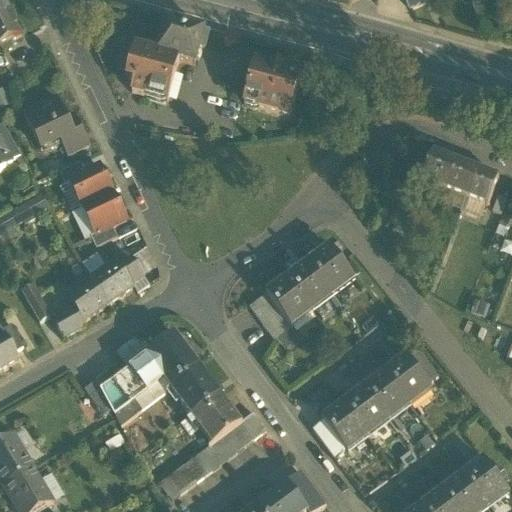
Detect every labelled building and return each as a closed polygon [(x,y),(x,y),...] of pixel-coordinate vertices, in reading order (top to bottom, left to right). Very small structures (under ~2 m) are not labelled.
[(0,0),(0,21),(9,17),(0,0)] [(432,0),(403,0),(409,11),(432,0)] [(0,50),(21,40),(9,17),(0,21),(0,50)] [(166,22),(157,56),(179,62),(195,66),(199,49),(204,50),(208,34),(204,33),(204,32),(166,22)] [(168,104),(179,62),(157,56),(134,50),(126,81),(134,83),(131,94),(145,98),(146,94),(167,99),(166,103),(168,104)] [(257,110),(289,118),(300,80),(283,75),(284,71),(272,68),(271,72),(254,67),(243,106),(245,106),(247,100),(259,104),(257,110)] [(2,91),(0,92),(0,113),(11,108),(2,91)] [(23,118),(40,153),(59,143),(61,148),(83,137),(75,119),(67,123),(57,102),(23,118)] [(2,127),(0,128),(0,147),(10,165),(21,159),(2,127)] [(61,148),(67,159),(89,148),(83,137),(61,148)] [(0,147),(0,175),(12,168),(10,165),(0,147)] [(422,184),(444,192),(455,164),(433,155),(422,184)] [(444,192),(465,200),(476,172),(455,164),(444,192)] [(59,175),(65,187),(69,185),(69,184),(86,176),(80,165),(59,175)] [(69,185),(82,211),(113,196),(99,169),(86,176),(69,184),(69,185)] [(498,181),(476,172),(465,200),(487,209),(498,181)] [(72,216),(82,211),(69,185),(65,187),(60,190),(72,216)] [(126,223),(113,196),(82,211),(94,237),(95,238),(112,230),(126,223)] [(43,199),(0,223),(0,237),(23,224),(38,216),(49,209),(43,199)] [(82,211),(72,216),(85,242),(90,239),(94,237),(82,211)] [(38,216),(23,224),(26,228),(41,220),(38,216)] [(90,239),(96,251),(117,241),(112,230),(95,238),(94,237),(90,239)] [(329,249),(308,265),(331,296),(352,280),(329,249)] [(147,251),(131,262),(143,280),(155,271),(147,251)] [(82,267),(88,276),(102,267),(96,258),(82,267)] [(116,262),(104,270),(107,275),(93,284),(109,307),(134,289),(133,287),(120,269),(116,262)] [(131,262),(120,269),(133,287),(143,280),(131,262)] [(310,312),(331,296),(308,265),(287,280),(310,312)] [(88,276),(93,284),(107,275),(104,270),(102,267),(88,276)] [(133,287),(134,289),(138,296),(149,288),(143,280),(133,287)] [(289,328),(310,312),(287,280),(265,296),(266,297),(272,306),(278,314),(284,322),(289,328)] [(331,296),(334,300),(355,284),(352,280),(331,296)] [(65,297),(76,314),(83,323),(84,324),(109,307),(93,284),(79,294),(77,289),(76,289),(65,297)] [(22,295),(40,326),(50,320),(32,288),(22,295)] [(310,312),(313,316),(334,300),(331,296),(310,312)] [(249,310),(256,318),(272,306),(266,297),(249,310)] [(256,318),(262,326),(278,314),(272,306),(256,318)] [(313,316),(310,312),(289,328),(291,330),(292,332),(313,316)] [(81,324),(83,323),(76,314),(75,314),(75,313),(53,325),(62,341),(84,329),(81,324)] [(262,326),(268,334),(284,322),(278,314),(262,326)] [(289,328),(284,322),(268,334),(274,343),(276,341),(287,333),(291,330),(289,328)] [(2,335),(14,356),(24,350),(13,329),(2,335)] [(295,345),(287,333),(276,341),(284,353),(295,345)] [(0,372),(18,362),(14,356),(2,335),(1,334),(0,334),(0,372)] [(175,338),(146,360),(130,372),(113,384),(130,407),(134,403),(163,382),(170,392),(199,370),(175,338)] [(117,355),(130,372),(146,360),(133,342),(117,355)] [(408,363),(427,389),(439,380),(419,354),(408,363)] [(406,360),(384,376),(408,407),(429,391),(427,389),(408,363),(406,360)] [(220,398),(199,370),(170,392),(191,420),(220,398)] [(107,375),(96,384),(83,393),(103,418),(111,412),(114,418),(130,407),(113,384),(107,375)] [(387,422),(408,407),(384,376),(363,391),(387,422)] [(141,413),(170,392),(163,382),(134,403),(141,413)] [(366,438),(387,422),(363,391),(343,407),(366,438)] [(408,407),(411,411),(432,395),(429,391),(408,407)] [(241,426),(220,398),(191,420),(200,433),(212,449),(216,446),(224,440),(232,434),(241,427),(241,426)] [(120,429),(141,413),(134,403),(130,407),(114,418),(120,429)] [(345,455),(366,438),(343,407),(321,423),(324,426),(345,454),(345,455)] [(387,422),(390,426),(411,411),(408,407),(387,422)] [(241,427),(253,444),(265,435),(252,417),(241,426),(241,427)] [(190,441),(200,433),(191,420),(180,428),(190,441)] [(366,438),(369,442),(390,426),(387,422),(366,438)] [(314,433),(336,461),(345,454),(324,426),(314,433)] [(241,427),(232,434),(245,450),(253,444),(241,427)] [(25,434),(14,440),(22,453),(33,447),(25,434)] [(232,434),(224,440),(237,456),(245,450),(232,434)] [(369,442),(366,438),(345,455),(348,458),(369,442)] [(0,447),(0,484),(3,490),(34,472),(22,453),(14,440),(14,439),(0,447)] [(224,440),(216,446),(228,462),(237,456),(224,440)] [(212,449),(208,451),(220,468),(228,462),(216,446),(212,449)] [(208,451),(199,457),(212,474),(220,468),(208,451)] [(199,457),(191,463),(204,480),(212,474),(199,457)] [(191,463),(183,469),(196,486),(204,480),(191,463)] [(483,464),(461,479),(485,511),(506,495),(483,464)] [(183,469),(175,475),(188,493),(196,486),(183,469)] [(41,484),(34,472),(3,490),(16,511),(42,511),(54,505),(41,484)] [(175,475),(167,481),(180,499),(188,493),(175,475)] [(300,476),(285,488),(302,511),(321,511),(325,510),(300,476)] [(41,484),(54,505),(64,499),(52,478),(41,484)] [(453,511),(482,511),(485,511),(461,479),(441,495),(453,511)] [(172,505),(180,499),(167,481),(159,488),(172,505)] [(302,511),(285,488),(257,509),(259,511),(302,511)] [(420,511),(453,511),(441,495),(419,511),(420,511)] [(506,495),(485,511),(491,511),(509,499),(506,495)]
